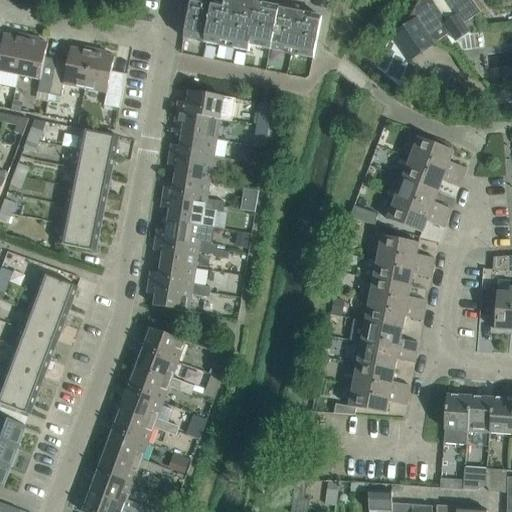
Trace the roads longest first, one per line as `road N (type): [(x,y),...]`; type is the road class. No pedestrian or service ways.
road 1 (residential): [(52,511),(119,328),(164,58)]
road 2 (residential): [(429,363),(477,192)]
road 3 (residential): [(163,43),(0,7)]
road 4 (residential): [(303,86),(164,58)]
